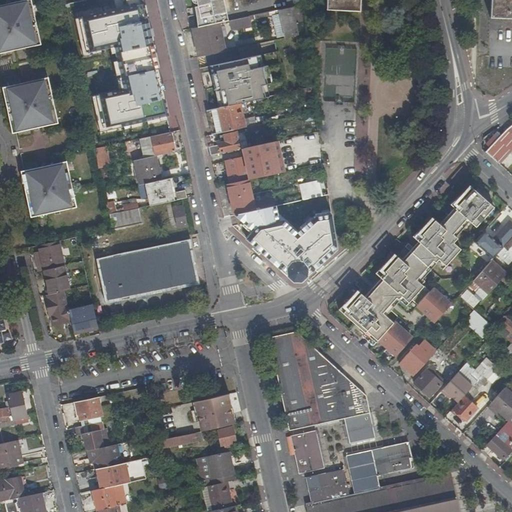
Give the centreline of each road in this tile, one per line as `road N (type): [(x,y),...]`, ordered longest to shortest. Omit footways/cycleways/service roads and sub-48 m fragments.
road 1 (residential): [(300,302),(511,493)]
road 2 (residential): [(164,0),(221,253)]
road 3 (residential): [(234,317),(35,360)]
road 4 (tertiary): [(234,317),(278,511)]
road 5 (residential): [(35,360),(0,198)]
road 6 (tertiary): [(413,195),(300,302)]
road 7 (residential): [(35,360),(71,511)]
